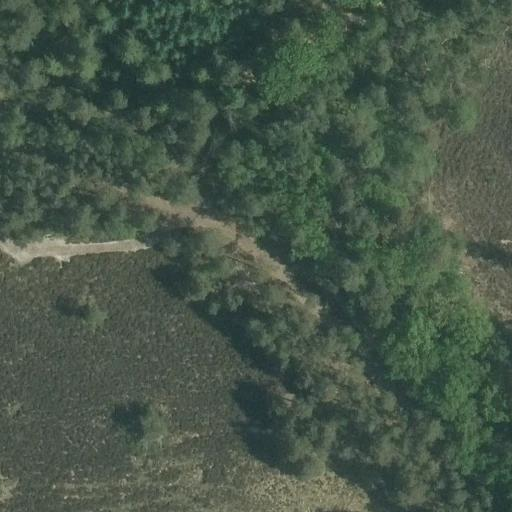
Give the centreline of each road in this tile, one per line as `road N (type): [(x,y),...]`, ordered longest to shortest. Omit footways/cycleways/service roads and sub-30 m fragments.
road 1 (unknown): [(165,203),(458,511)]
road 2 (unknown): [(165,203),(0,164)]
